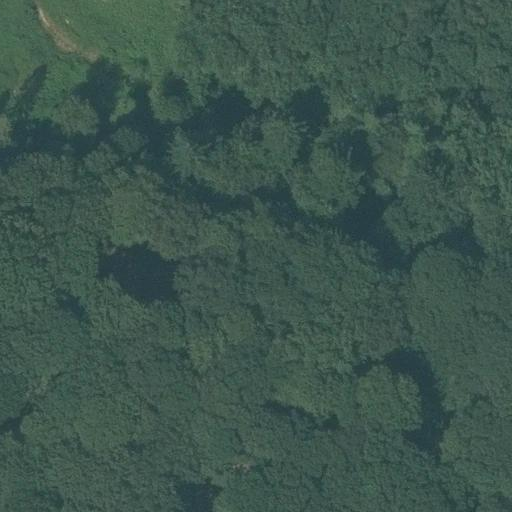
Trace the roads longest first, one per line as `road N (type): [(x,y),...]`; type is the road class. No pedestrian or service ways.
road 1 (track): [(153,137),(511,122)]
road 2 (track): [(0,179),(63,148),(153,137)]
